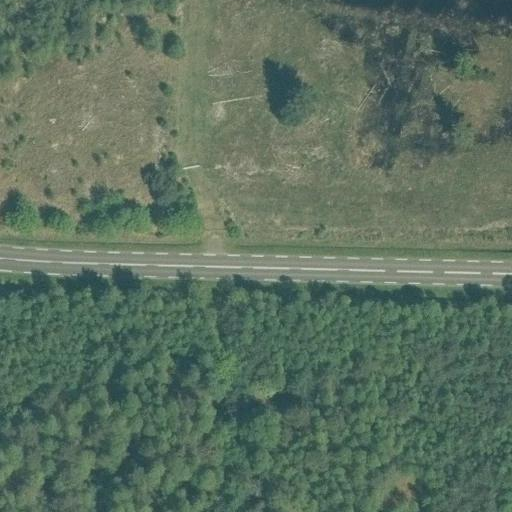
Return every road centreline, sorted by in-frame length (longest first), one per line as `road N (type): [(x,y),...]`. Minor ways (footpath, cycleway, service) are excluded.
road 1 (primary): [(511,276),(0,261)]
road 2 (track): [(213,269),(210,222),(187,152),(190,0)]
